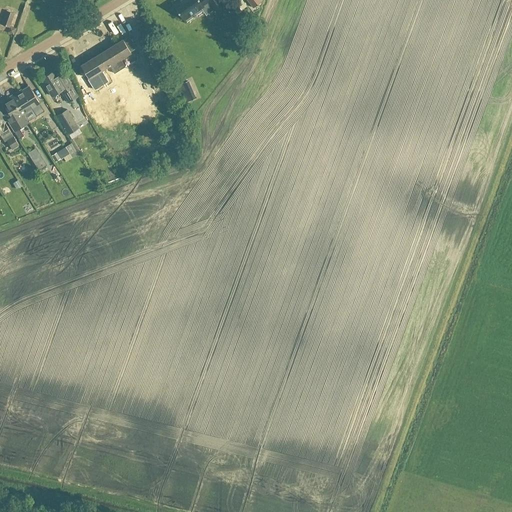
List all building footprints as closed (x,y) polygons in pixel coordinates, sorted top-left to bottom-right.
[(224,4),(220,0),(179,0),(173,5),(174,6),(173,8),(177,13),(178,12),(184,20),(204,7),(203,6),(208,2),(214,11),(224,4)] [(247,0),(253,7),(253,8),(262,1),(261,0),(247,0)] [(242,9),(233,16),(237,21),(245,14),(242,9)] [(9,27),(10,27),(15,14),(7,11),(2,25),(9,27)] [(123,40),(109,48),(117,61),(110,66),(114,73),(125,67),(120,60),(131,53),(130,52),(123,41),(123,40)] [(109,48),(81,66),(89,78),(87,79),(94,91),(109,82),(102,71),(109,66),(110,66),(117,61),(109,48)] [(64,73),(58,77),(54,71),(41,79),(51,96),(61,91),(68,103),(78,97),(64,73)] [(148,81),(154,88),(158,85),(152,78),(148,81)] [(29,87),(14,96),(20,105),(16,107),(21,115),(23,114),(32,109),(37,117),(44,112),(39,104),(40,104),(29,87)] [(9,111),(4,115),(5,117),(14,131),(19,139),(24,136),(19,128),(28,122),(23,114),(21,115),(16,107),(20,105),(14,96),(3,103),(9,111)] [(160,121),(175,115),(169,102),(155,108),(160,121)] [(57,116),(68,135),(69,135),(79,129),(80,128),(68,109),(57,116)] [(0,134),(5,142),(6,141),(13,137),(4,123),(0,126),(0,125),(0,134)] [(13,137),(6,141),(12,149),(19,145),(13,137)] [(61,150),(51,156),(55,162),(60,160),(65,157),(61,150)]
